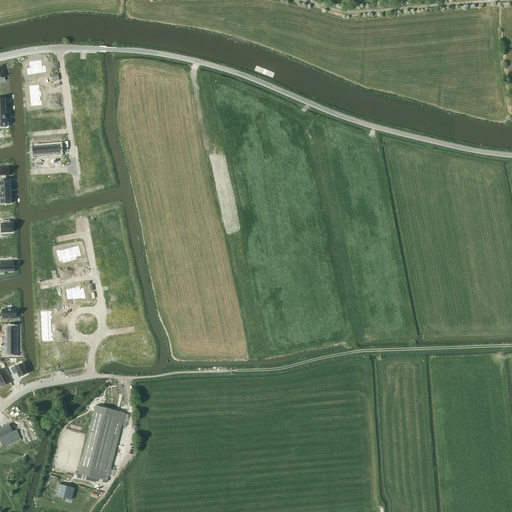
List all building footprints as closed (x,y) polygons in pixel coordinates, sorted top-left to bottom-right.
[(41,60),(35,61),(37,73),(46,72),(45,66),(42,66),(41,60)] [(30,68),(27,68),(28,75),(37,73),(35,61),(29,62),(30,68)] [(77,64),(69,65),(70,76),(78,75),(83,74),(82,67),(79,68),(77,68),(77,64)] [(91,92),(86,93),(87,101),(98,99),(97,92),(95,92),(95,89),(91,90),(91,92)] [(39,107),(31,108),(32,113),(34,113),(35,121),(47,119),(46,111),(40,112),(39,107)] [(87,111),(86,111),(87,119),(98,117),(97,110),(94,110),(94,107),(87,108),(87,111)] [(100,154),(85,156),(86,164),(101,162),(100,154)] [(53,188),(49,188),(50,197),(58,196),(60,196),(60,194),(61,194),(61,189),(60,189),(59,182),(53,182),(53,188)] [(38,188),(35,188),(36,203),(45,202),(45,194),(45,190),(41,190),(41,187),(38,187),(38,188)] [(119,216),(107,219),(109,227),(120,225),(119,216)] [(1,224),(1,233),(12,232),(12,223),(9,223),(9,220),(1,221),(1,224)] [(72,220),(65,221),(67,231),(71,230),(71,233),(74,233),(74,230),(73,227),(74,227),(73,223),(72,220)] [(47,226),(40,228),(41,232),(40,232),(42,240),(46,239),(46,241),(50,240),(50,238),(53,237),(51,232),(50,233),(49,230),(48,230),(47,226)] [(123,235),(114,237),(117,249),(125,247),(123,235)] [(74,250),(67,251),(70,261),(77,259),(76,257),(81,255),(78,246),(73,247),(74,250)] [(59,250),(56,251),(59,262),(62,261),(63,263),(70,261),(67,251),(66,249),(59,251),(59,250)] [(55,265),(53,257),(40,260),(42,269),(55,265)] [(0,271),(10,271),(10,262),(0,262),(0,271)] [(131,271),(120,273),(122,280),(133,277),(131,271)] [(80,287),(73,288),(75,298),(75,299),(82,298),(82,299),(86,298),(84,288),(80,289),(80,287)] [(73,288),(66,290),(68,300),(75,298),(73,288)] [(125,292),(122,292),(122,295),(125,295),(126,301),(129,300),(129,301),(134,301),(134,300),(137,299),(136,291),(125,293),(125,292)] [(3,309),(3,318),(15,318),(15,309),(3,309)] [(129,310),(120,311),(121,316),(128,315),(128,316),(129,320),(133,319),(133,321),(137,320),(137,319),(141,318),(140,310),(129,312),(129,310)] [(146,337),(140,340),(145,351),(151,349),(150,348),(154,346),(152,340),(148,341),(146,337)] [(136,346),(132,347),(134,354),(138,352),(139,353),(144,351),(144,352),(145,351),(140,340),(134,342),(136,346)] [(106,346),(105,353),(109,354),(109,355),(116,356),(117,343),(110,342),(110,347),(106,346)] [(117,343),(116,356),(116,355),(122,356),(122,355),(126,355),(127,348),(123,348),(123,344),(117,343)] [(71,352),(72,365),(78,364),(78,357),(81,357),(81,347),(77,347),(77,352),(71,352)] [(65,348),(61,348),(61,358),(64,358),(65,365),(71,364),(71,365),(72,365),(71,352),(70,352),(65,353),(65,348)] [(41,357),(42,368),(50,368),(50,364),(55,363),(55,357),(49,357),(41,357)] [(14,366),(10,368),(14,375),(17,373),(19,376),(21,375),(22,376),(26,373),(21,364),(15,367),(14,366)] [(3,371),(0,373),(0,384),(1,387),(9,382),(3,371)] [(125,413),(95,405),(78,473),(107,481),(125,413)] [(0,427),(0,446),(5,444),(7,446),(21,439),(16,430),(12,432),(8,424),(0,427)] [(59,484),(56,496),(63,498),(65,491),(66,486),(59,484)] [(65,491),(63,498),(71,500),(74,488),(66,486),(65,491)]
